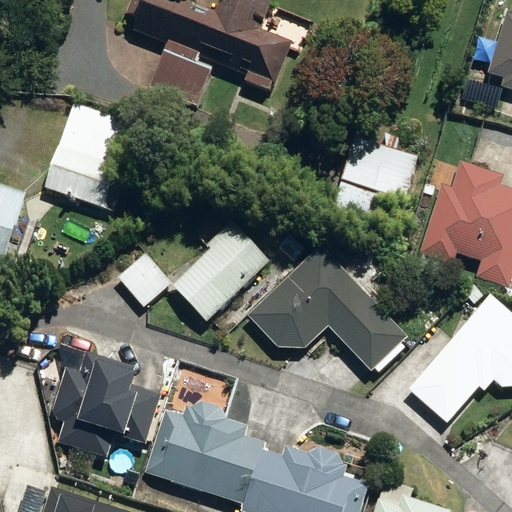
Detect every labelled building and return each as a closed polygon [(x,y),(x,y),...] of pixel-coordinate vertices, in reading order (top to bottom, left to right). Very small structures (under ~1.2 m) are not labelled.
[(169,0),(142,0),(129,34),(243,78),(240,87),(264,96),(284,46),(257,35),(268,7),(250,0),(217,0),(211,16),(169,0)] [(498,90),(511,94),(511,16),(511,20),(503,18),(485,77),(500,81),(498,90)] [(193,108),(209,71),(161,52),(146,90),(193,108)] [(40,193),(109,216),(118,190),(107,186),(127,127),(69,107),(40,193)] [(324,227),(365,239),(377,197),(400,204),(413,162),(392,156),(397,141),(381,136),(377,150),(349,142),(324,227)] [(473,280),(505,290),(511,268),(511,194),(496,189),(499,180),(456,166),(448,192),(437,189),(417,255),(450,266),(454,256),(478,264),(473,280)] [(0,261),(20,203),(0,196),(0,261)] [(167,293),(200,328),(264,269),(231,233),(167,293)] [(325,332),(367,377),(402,344),(315,253),(245,320),(275,353),(302,353),(325,332)] [(114,282),(140,312),(167,288),(141,258),(114,282)] [(461,300),(469,309),(478,300),(470,292),(461,300)] [(405,395),(445,428),(484,383),(497,394),(511,392),(511,325),(485,302),(405,395)] [(53,448),(102,464),(110,442),(140,451),(156,402),(123,391),(128,374),(81,359),(74,380),(61,375),(47,415),(53,426),(60,428),(53,448)] [(143,477),(240,510),(259,455),(261,449),(239,442),(243,431),(222,424),(216,413),(198,407),(189,411),(184,410),(180,421),(163,415),(143,477)] [(259,455),(240,510),(239,511),(357,511),(365,490),(339,482),(342,471),(338,470),(333,459),(316,454),(305,460),(282,452),(279,462),(259,455)] [(124,476),(121,485),(132,489),(135,480),(124,476)] [(133,511),(52,485),(43,511),(133,511)] [(371,511),(435,511),(399,500),(396,511),(374,504),(371,511)]
